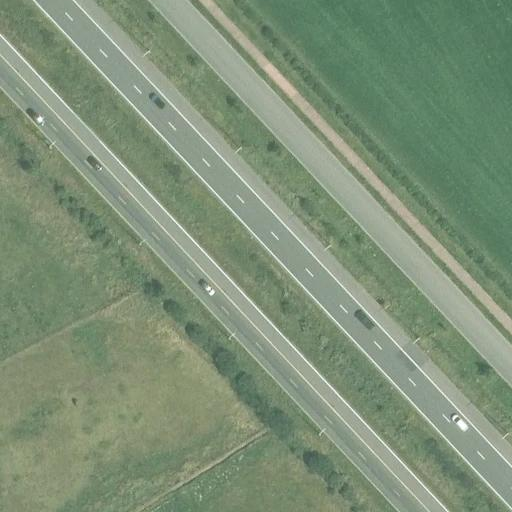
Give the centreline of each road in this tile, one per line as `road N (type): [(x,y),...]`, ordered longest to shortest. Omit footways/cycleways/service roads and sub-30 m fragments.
road 1 (trunk): [(511,491),(51,0)]
road 2 (trunk): [(0,53),(429,511)]
road 3 (unclassified): [(511,369),(167,0)]
